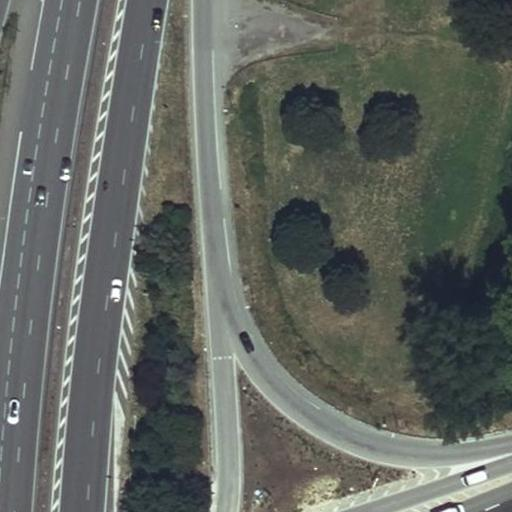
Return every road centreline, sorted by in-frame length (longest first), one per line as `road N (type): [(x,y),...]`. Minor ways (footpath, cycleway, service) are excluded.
road 1 (motorway): [(70,0),(32,222),(5,511)]
road 2 (motorway): [(84,511),(147,0)]
road 3 (motorway): [(511,443),(431,455),(391,454),(347,440),(271,386),(243,351),(223,306)]
road 4 (motorway): [(223,306),(205,163),(200,0)]
road 5 (motorway): [(220,511),(223,306)]
road 6 (primary): [(511,463),(363,511)]
